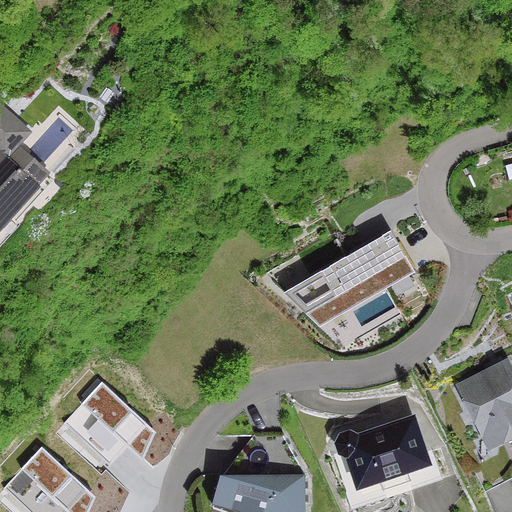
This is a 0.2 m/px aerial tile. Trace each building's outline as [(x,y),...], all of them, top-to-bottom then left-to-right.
[(25,134),(0,111),(0,226),(36,187),(3,157),(25,134)] [(412,271),(390,234),(288,293),(320,324),(412,271)] [(459,388),(482,433),(495,426),(499,434),(511,427),(511,380),(504,365),(459,388)] [(146,429),(102,388),(66,426),(110,467),(146,429)] [(346,457),(356,487),(344,491),(350,509),(407,489),(405,482),(408,481),(407,479),(429,472),(411,419),(356,437),(347,433),(339,436),(335,444),(338,453),(346,457)] [(69,511),(87,493),(41,450),(4,491),(26,511),(69,511)] [(302,511),(303,475),(218,475),(211,504),(239,511),(302,511)]
